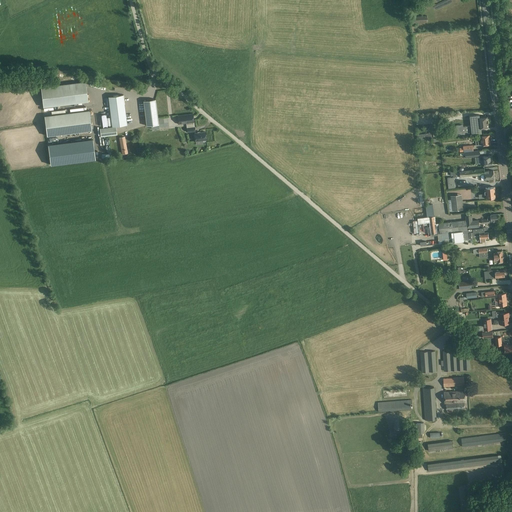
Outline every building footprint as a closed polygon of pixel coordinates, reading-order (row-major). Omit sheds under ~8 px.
[(85,81),(41,87),(43,107),(88,102),(85,81)] [(112,126),(116,126),(127,124),(123,95),(109,96),(112,126)] [(156,99),(144,101),(147,126),(159,124),(156,99)] [(89,110),(44,116),(47,136),(92,130),(89,110)] [(194,114),(178,116),(179,124),(195,122),(194,114)] [(463,125),(456,125),(457,135),(482,133),(481,127),(488,126),(487,117),(480,117),(479,115),(470,116),(471,126),(463,127),(463,125)] [(112,126),(100,128),(102,138),(118,135),(116,126),(112,126)] [(433,138),(437,138),(439,137),(438,130),(433,130),(433,132),(432,132),(432,133),(417,135),(418,140),(433,138)] [(206,132),(195,133),(196,141),(206,140),(206,132)] [(481,140),(479,140),(479,144),(482,144),(482,145),(490,144),(489,134),(486,135),(486,134),(484,134),(484,135),(481,135),(481,140)] [(93,139),(48,145),(51,165),(95,160),(93,139)] [(482,157),(480,158),(480,163),(483,163),(483,166),(492,165),(491,155),(482,156),(482,157)] [(460,171),(456,171),(457,177),(481,174),(485,174),(484,170),(484,168),(477,169),(464,171),(460,171)] [(485,174),(481,174),(482,180),(489,179),(489,183),(494,182),(493,179),(494,179),(493,170),(489,171),(489,170),(484,170),(485,174)] [(454,177),(453,177),(447,178),(448,188),(455,188),(454,177)] [(486,190),(485,190),(485,194),(486,194),(486,198),(489,197),(496,197),(495,187),(485,188),(486,190)] [(461,195),(451,196),(453,211),(457,211),(459,210),(463,210),(461,195)] [(479,226),(479,224),(479,220),(472,221),(472,215),(466,216),(467,228),(473,227),(479,226)] [(435,216),(428,217),(431,234),(437,233),(437,229),(437,234),(440,234),(439,234),(439,238),(444,237),(444,240),(450,239),(451,239),(452,241),(464,240),(463,232),(463,231),(460,232),(460,231),(459,222),(439,224),(439,223),(438,223),(439,224),(436,224),(435,216)] [(469,231),(463,232),(464,240),(464,241),(470,240),(480,239),(480,241),(486,241),(486,239),(489,238),(488,232),(479,233),(479,229),(470,230),(470,232),(469,232),(469,231)] [(495,257),(493,257),(494,260),(495,260),(495,261),(498,261),(498,262),(503,261),(502,251),(497,252),(497,253),(494,253),(495,257)] [(498,270),(485,271),(485,278),(490,278),(496,277),(496,278),(505,277),(504,270),(498,271),(498,270)] [(472,288),(471,284),(471,281),(459,283),(460,289),(472,288)] [(499,302),(496,302),(496,306),(507,305),(505,294),(498,295),(499,302)] [(500,311),(496,312),(496,317),(500,316),(500,318),(501,320),(500,320),(501,324),(509,324),(508,323),(509,322),(508,313),(508,312),(500,313),(500,311)] [(483,320),(484,326),(484,327),(481,327),(481,331),(488,330),(492,329),(490,320),(483,320)] [(509,344),(501,345),(497,346),(497,349),(502,349),(502,353),(511,352),(511,345),(509,346),(509,344)] [(443,361),(441,361),(442,366),(444,366),(444,371),(470,370),(469,349),(443,351),(443,361)] [(435,351),(420,352),(422,372),(436,371),(435,351)] [(464,378),(444,379),(444,387),(464,386),(464,378)] [(424,387),(425,419),(435,418),(434,386),(424,387)] [(459,403),(464,403),(465,403),(465,391),(444,392),(445,404),(446,404),(459,403)] [(410,400),(378,403),(379,412),(411,409),(410,404),(412,404),(412,400),(410,400)] [(424,423),(412,423),(413,434),(414,434),(414,438),(419,438),(419,434),(424,433),(424,423)] [(505,433),(461,439),(462,447),(506,442),(505,433)] [(452,441),(428,444),(429,452),(453,448),(452,441)] [(428,469),(503,463),(502,455),(427,461),(428,469)]
